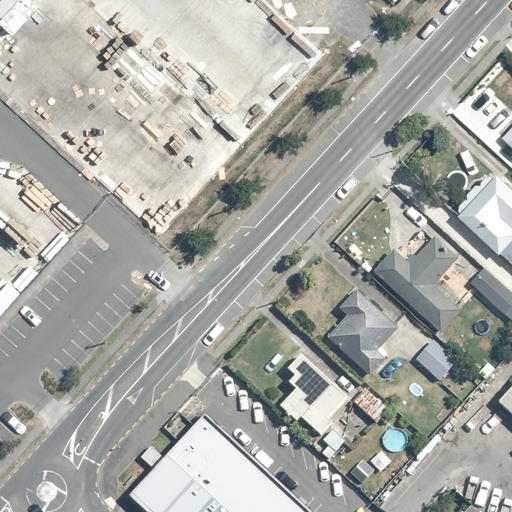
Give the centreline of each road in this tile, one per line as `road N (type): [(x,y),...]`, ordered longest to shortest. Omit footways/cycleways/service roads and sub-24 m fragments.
road 1 (residential): [(128,378),(488,0)]
road 2 (residential): [(37,461),(87,401),(128,378)]
road 3 (residential): [(128,378),(115,423),(75,485)]
